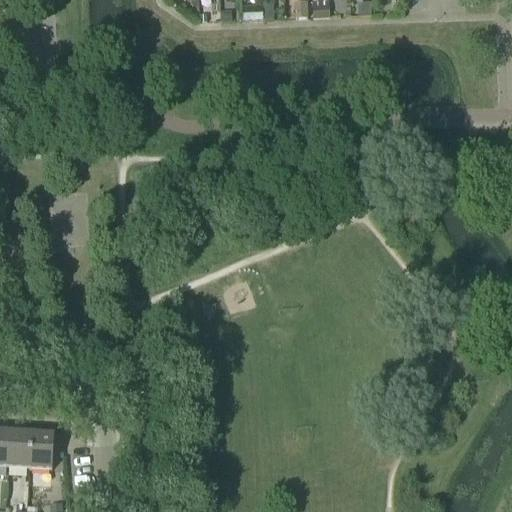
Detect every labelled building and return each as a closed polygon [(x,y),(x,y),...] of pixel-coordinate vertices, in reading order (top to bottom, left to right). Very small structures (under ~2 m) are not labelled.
[(312,22),(329,22),(328,4),(311,5),(312,22)] [(268,5),(262,5),(263,23),(271,23),(271,8),(268,5)] [(295,22),(307,21),(306,5),(294,6),(295,22)] [(261,9),(248,10),(248,24),(262,24),(261,9)] [(219,26),(232,25),(231,13),(219,14),(219,26)] [(205,18),(198,19),(199,28),(206,27),(205,18)] [(0,435),(0,469),(7,470),(10,436),(0,435)] [(10,436),(7,470),(29,472),(31,437),(10,436)] [(53,439),(31,437),(29,472),(51,473),(53,439)]
